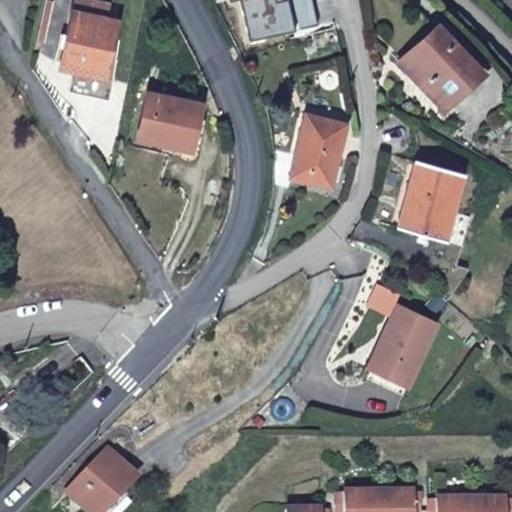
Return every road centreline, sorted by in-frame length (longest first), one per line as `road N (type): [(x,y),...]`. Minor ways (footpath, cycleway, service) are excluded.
road 1 (unclassified): [(190,310),(207,312),(320,250),(362,189),(373,136),(346,0)]
road 2 (secondary): [(190,310),(236,240),(251,175),(244,122),(192,0)]
road 3 (residential): [(0,42),(147,271),(190,310)]
road 4 (secondary): [(0,508),(139,364)]
road 5 (residential): [(0,333),(63,317),(105,322),(139,364)]
